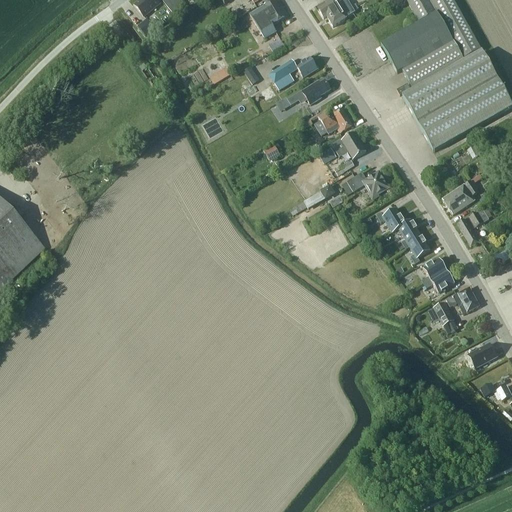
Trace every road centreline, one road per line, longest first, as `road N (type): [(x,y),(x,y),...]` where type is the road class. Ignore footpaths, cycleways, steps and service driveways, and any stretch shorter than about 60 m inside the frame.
road 1 (tertiary): [(511,348),(444,229),(290,0)]
road 2 (unclassified): [(0,109),(118,0)]
